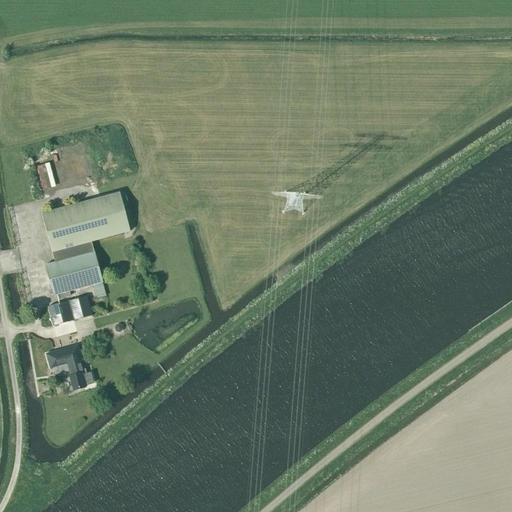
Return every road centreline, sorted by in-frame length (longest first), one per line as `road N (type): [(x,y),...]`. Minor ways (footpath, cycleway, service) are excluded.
road 1 (unclassified): [(511,320),(270,511)]
road 2 (unclassified): [(17,457),(0,289)]
